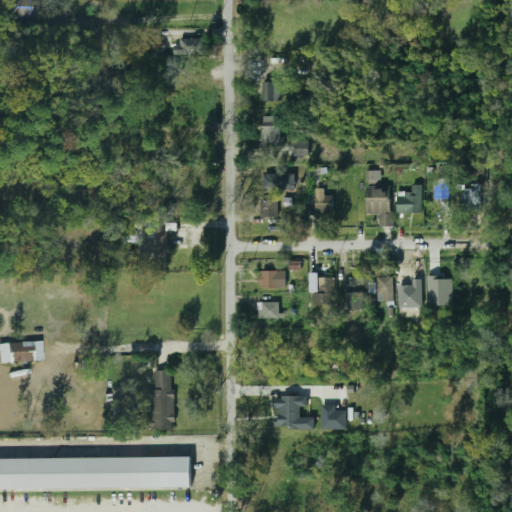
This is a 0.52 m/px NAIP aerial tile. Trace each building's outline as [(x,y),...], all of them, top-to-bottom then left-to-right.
[(25,18),(25,0),(7,0),(7,18),(25,18)] [(203,39),(175,39),(175,55),(203,55),(203,39)] [(113,94),(113,70),(95,70),(95,94),(113,94)] [(195,96),(195,75),(178,75),(178,96),(195,96)] [(262,104),(279,104),(279,82),(262,82),(262,104)] [(283,117),(262,117),(262,144),(283,144),(283,117)] [(293,189),(293,174),(263,174),(263,189),(293,189)] [(433,179),(433,199),(448,199),(448,179),(433,179)] [(397,213),(422,213),(422,185),(405,185),(405,194),(397,194),(397,213)] [(461,212),(478,212),(478,185),(461,185),(461,212)] [(389,213),(389,187),(365,187),(365,213),(389,213)] [(315,213),(332,213),(332,196),(315,196),(315,213)] [(278,217),(278,200),(260,200),(260,217),(278,217)] [(166,263),(167,221),(153,221),(153,248),(148,248),(148,263),(166,263)] [(285,271),(258,271),(258,289),(285,289),(285,271)] [(310,276),(310,293),(313,293),(313,303),(334,303),(334,277),(310,276)] [(346,277),(346,311),(364,311),(364,277),(346,277)] [(393,277),(376,277),(377,301),(393,301),(393,277)] [(422,303),(422,277),(401,277),(401,303),(422,303)] [(453,277),(428,277),(428,305),(454,305),(453,277)] [(279,319),(278,302),(258,302),(259,319),(279,319)] [(32,343),(8,343),(8,362),(32,362),(32,343)] [(174,371),(154,371),(154,390),(137,390),(136,430),(173,431),(174,371)] [(308,396),(276,397),(277,429),(316,428),(315,417),(302,417),(301,408),(308,407),(308,396)] [(347,430),(348,411),(337,411),(337,405),(323,405),(322,429),(347,430)] [(0,458),(0,489),(191,488),(191,458),(0,458)]
